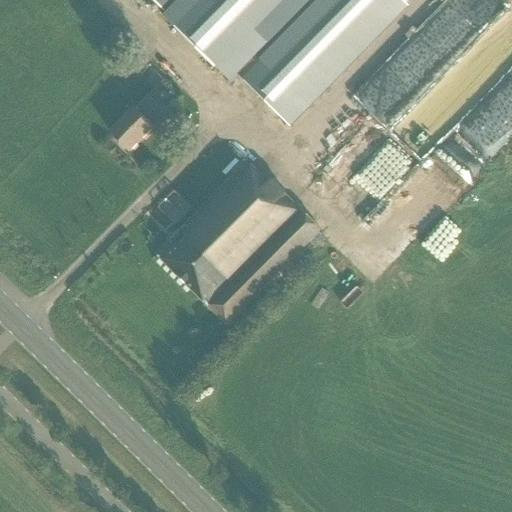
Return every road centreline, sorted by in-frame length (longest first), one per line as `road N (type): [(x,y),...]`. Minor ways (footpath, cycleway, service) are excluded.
road 1 (primary): [(209,511),(0,305)]
road 2 (unclassified): [(0,393),(119,511)]
